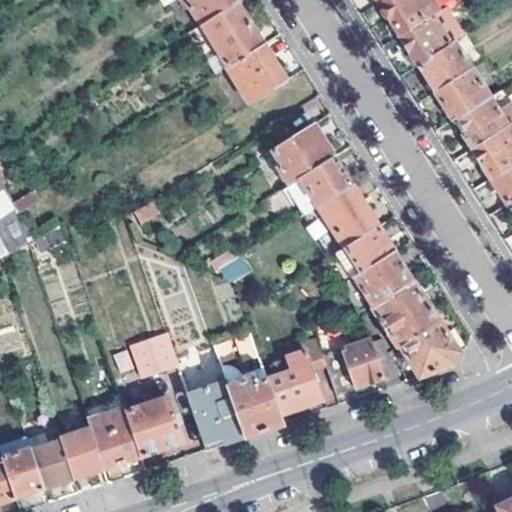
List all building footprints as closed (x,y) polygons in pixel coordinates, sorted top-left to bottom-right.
[(183,0),(201,27),(202,27),(237,4),(234,0),(183,0)] [(439,13),(430,0),(388,0),(380,5),(401,38),(433,18),(439,13)] [(202,27),(229,68),(263,47),(237,4),(202,27)] [(451,47),(433,18),(401,38),(419,67),(451,47)] [(473,71),(455,44),(451,47),(419,67),(436,94),(473,71)] [(228,69),(251,106),(289,83),(266,45),(263,47),(229,68),(228,69)] [(473,71),(436,94),(454,122),(490,100),(473,71)] [(472,152),(508,129),(498,112),(490,100),(454,122),(472,152)] [(511,106),(511,104),(498,112),(508,129),(511,127),(511,126),(511,106)] [(279,169),(291,189),(336,159),(314,126),(273,151),(282,166),(279,169)] [(511,167),(511,129),(511,127),(508,129),(472,152),(491,181),(511,167)] [(26,197),(0,154),(0,180),(15,204),(26,197)] [(289,190),(305,217),(318,208),(353,187),(336,159),(291,189),(289,190)] [(511,203),(511,167),(491,181),(507,207),(511,203)] [(0,259),(37,239),(22,215),(15,204),(0,180),(0,259)] [(318,208),(345,250),(380,229),(353,187),(318,208)] [(41,201),(35,191),(26,197),(15,204),(22,215),(41,201)] [(157,202),(138,213),(144,223),(163,212),(157,202)] [(42,247),(64,238),(56,218),(34,227),(42,247)] [(337,255),(353,282),(356,280),(396,254),(380,229),(345,250),(337,255)] [(373,307),(374,309),(415,283),(396,254),(356,280),(373,307)] [(345,287),(353,282),(337,255),(328,261),(345,287)] [(226,256),(194,267),(213,275),(222,269),(230,263),(226,256)] [(247,265),(242,256),(230,263),(222,269),(227,278),(247,265)] [(353,282),(345,287),(342,288),(359,316),(373,307),(356,280),(353,282)] [(371,311),(397,351),(400,349),(441,324),(415,283),(374,309),(371,311)] [(309,311),(315,331),(339,323),(309,311)] [(400,349),(417,378),(424,376),(453,366),(459,354),(441,324),(400,349)] [(134,345),(145,378),(179,368),(167,334),(134,345)] [(267,381),(280,416),(320,402),(310,374),(327,368),(324,357),(319,341),(302,346),(304,353),(285,359),(290,373),(267,381)] [(388,357),(382,341),(371,342),(377,361),(388,357)] [(327,368),(337,396),(384,380),(377,361),(371,342),(324,357),(327,368)] [(118,372),(133,367),(127,349),(112,354),(118,372)] [(386,388),(401,384),(391,356),(388,357),(377,361),(384,380),(386,388)] [(228,387),(246,438),(252,435),(283,425),(280,416),(267,381),(258,384),(256,378),(228,387)] [(188,393),(207,451),(229,443),(246,438),(228,387),(225,382),(188,393)] [(126,412),(140,457),(182,444),(167,399),(126,412)] [(88,430),(102,471),(140,457),(126,412),(125,407),(86,422),(88,430)] [(60,442),(73,481),(102,471),(88,430),(59,439),(60,442)] [(0,447),(0,454),(2,459),(29,450),(26,439),(0,447)] [(30,452),(43,491),(73,481),(60,442),(30,452)] [(29,450),(2,459),(2,461),(16,501),(20,511),(25,511),(26,511),(48,506),(43,491),(30,452),(29,450)] [(0,461),(0,506),(16,501),(2,461),(0,461)] [(511,511),(511,500),(501,507),(503,511),(511,511)]
